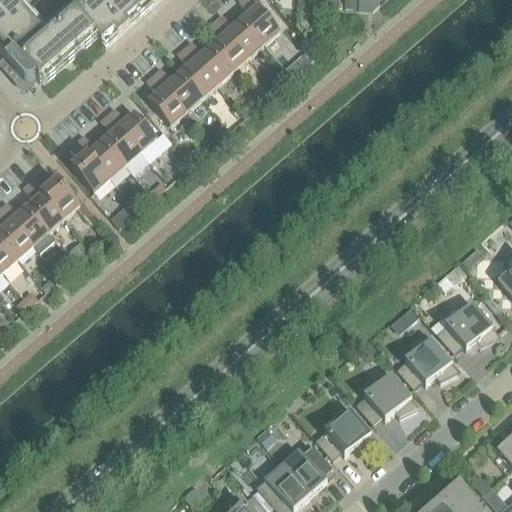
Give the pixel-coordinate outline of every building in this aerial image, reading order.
[(43,35),(11,0),(0,0),(0,56),(14,73),(23,84),(25,86),(27,86),(32,86),(34,85),(37,83),(41,88),(95,41),(107,54),(168,0),(97,0),(23,65),(17,58),(43,35)] [(251,20),(243,26),(265,51),(282,37),(260,12),(259,12),(249,1),(241,8),(251,20)] [(324,1),(323,11),(335,12),(336,2),(324,1)] [(362,1),(361,14),(369,15),(372,15),(373,15),(379,10),(380,2),(362,1)] [(346,4),(345,14),(358,14),(359,4),(346,4)] [(226,21),(218,28),(250,65),(265,51),(243,26),(236,33),(226,21)] [(221,45),(212,53),(235,78),(250,65),(218,28),(212,34),(221,45)] [(196,48),(187,55),(219,92),(235,78),(212,53),(205,59),(196,48)] [(310,51),(285,73),(293,83),(318,60),(310,51)] [(190,72),(182,80),(204,105),(219,92),(187,55),(180,61),(190,72)] [(164,75),(157,82),(189,119),(204,105),(182,80),(174,86),(164,75)] [(157,82),(149,88),(159,100),(150,107),(156,114),(149,120),(162,135),(169,129),(172,133),(189,119),(157,82)] [(271,89),(260,98),(266,104),(277,95),(271,89)] [(222,113),(216,119),(230,136),(241,126),(233,117),(229,121),(222,113)] [(118,116),(110,122),(142,159),(158,145),(165,139),(162,135),(149,120),(147,118),(140,124),(137,120),(128,128),(118,116)] [(113,141),(105,147),(127,173),(142,159),(110,122),(103,129),(113,141)] [(223,127),(215,134),(223,144),(231,137),(230,136),(223,127)] [(185,143),(192,141),(189,129),(182,131),(185,143)] [(87,142),(79,149),(111,186),(127,173),(105,147),(97,154),(87,142)] [(111,186),(79,149),(72,155),(82,167),(73,174),(82,186),(95,201),(111,186)] [(40,182),(33,189),(66,227),(82,212),(60,187),(51,194),(40,182)] [(157,185),(147,193),(154,201),(164,192),(157,185)] [(36,207),(28,214),(50,240),(66,227),(33,189),(25,195),(36,207)] [(129,207),(113,221),(121,231),(138,217),(129,207)] [(2,215),(35,253),(39,258),(54,244),(50,240),(28,214),(20,221),(10,209),(2,215)] [(0,228),(5,234),(0,238),(0,244),(19,267),(35,253),(2,215),(0,217),(0,228)] [(0,275),(4,280),(19,267),(0,244),(0,275)] [(84,265),(74,253),(68,259),(78,270),(84,265)] [(477,253),(462,266),(469,274),(484,261),(477,253)] [(65,257),(52,268),(63,281),(76,270),(65,257)] [(511,275),(499,287),(511,301),(511,275)] [(50,283),(41,290),(47,296),(55,289),(50,283)] [(31,295),(23,302),(30,311),(39,303),(31,295)] [(23,302),(15,309),(22,317),(30,311),(23,302)] [(448,331),(437,340),(455,360),(463,353),(466,356),(476,348),(481,353),(501,343),(472,310),(465,317),(458,309),(442,323),(448,331)] [(399,340),(418,323),(410,313),(390,330),(399,340)] [(1,319),(0,320),(0,336),(9,329),(1,319)] [(416,359),(397,376),(414,396),(423,388),(426,392),(435,383),(440,388),(460,378),(432,345),(425,337),(409,351),(416,359)] [(369,349),(360,357),(370,367),(379,360),(369,349)] [(399,424),(420,413),(391,381),(356,411),(374,431),(382,423),(385,427),(395,418),(399,424)] [(354,454),(359,459),(379,449),(351,416),(316,447),(333,466),(342,459),(345,462),(354,454)] [(265,435),(257,442),(264,450),(272,443),(265,435)] [(493,451),(511,472),(511,442),(510,445),(508,443),(493,451)] [(308,449),(282,471),(310,504),(336,481),(308,449)] [(232,462),(225,468),(232,478),(240,472),(232,462)] [(301,511),(310,504),(282,471),(256,494),(271,511),(301,511)] [(479,479),(470,486),(474,490),(484,501),(492,494),(483,483),(479,479)] [(480,511),(460,489),(441,505),(447,511),(480,511)] [(196,491),(184,501),(192,511),(204,501),(196,491)] [(492,494),(484,501),(492,511),(507,511),(509,511),(493,493),(492,494)] [(262,511),(253,501),(243,510),(236,502),(225,511),(262,511)]
